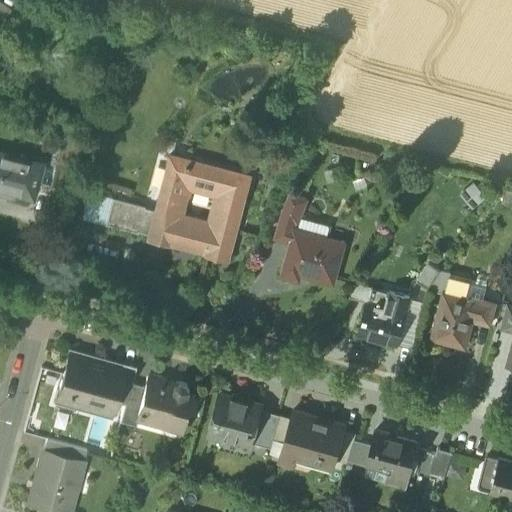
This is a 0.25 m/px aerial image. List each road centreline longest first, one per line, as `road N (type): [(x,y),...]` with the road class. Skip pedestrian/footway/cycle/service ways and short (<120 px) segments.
road 1 (residential): [(37,303),(511,433)]
road 2 (residential): [(0,446),(37,303)]
